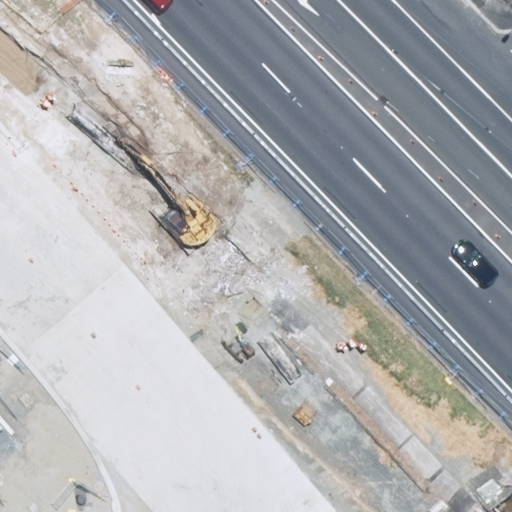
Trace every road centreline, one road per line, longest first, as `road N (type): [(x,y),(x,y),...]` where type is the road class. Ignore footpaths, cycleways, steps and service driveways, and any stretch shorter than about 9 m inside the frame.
road 1 (primary): [(329,488),(0,143)]
road 2 (residential): [(511,297),(329,488)]
road 3 (primary): [(378,0),(511,134)]
